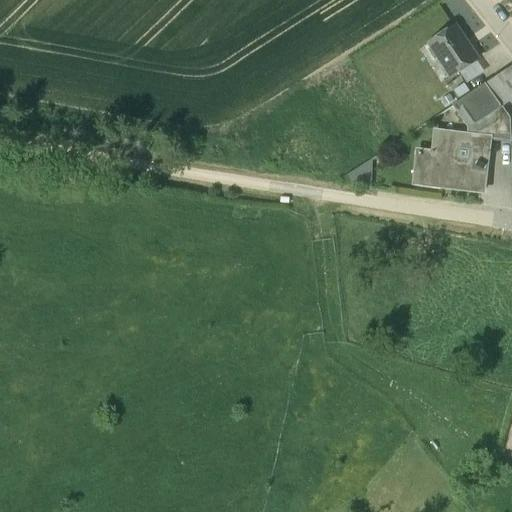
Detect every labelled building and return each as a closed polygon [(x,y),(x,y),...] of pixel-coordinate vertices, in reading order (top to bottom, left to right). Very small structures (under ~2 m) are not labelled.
[(455,27),(428,45),(429,46),(429,45),(451,78),(451,79),(457,74),(477,61),(477,60),(477,61),(455,28),(455,27)] [(486,75),(477,61),(457,74),(466,88),(486,75)] [(511,67),(458,103),(473,126),(501,108),(511,100),(511,67)] [(473,126),(472,138),(488,141),(510,144),(509,120),(501,108),(473,126)] [(472,138),(434,133),(431,154),(416,152),(413,175),(415,175),(439,178),(437,190),(440,190),(440,185),(453,186),(453,190),(481,194),(488,141),(472,138)] [(377,170),(371,161),(337,183),(374,190),(377,170)]
